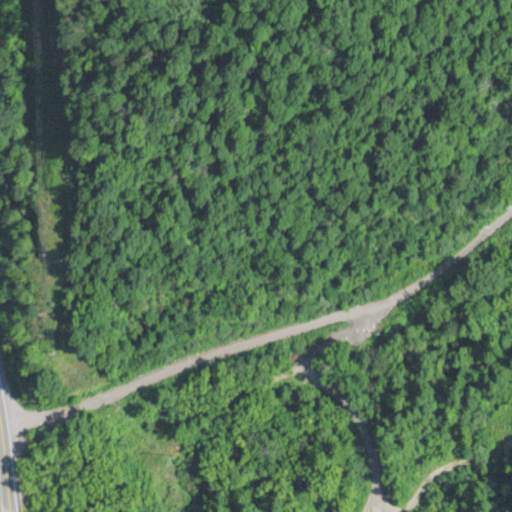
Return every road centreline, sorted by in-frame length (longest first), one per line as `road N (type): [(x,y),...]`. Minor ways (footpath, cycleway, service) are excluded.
road 1 (residential): [(372,310),(10,435)]
road 2 (residential): [(367,511),(377,468),(360,422),(309,380),(304,365),(372,310)]
road 3 (residential): [(372,310),(413,291),(511,215)]
